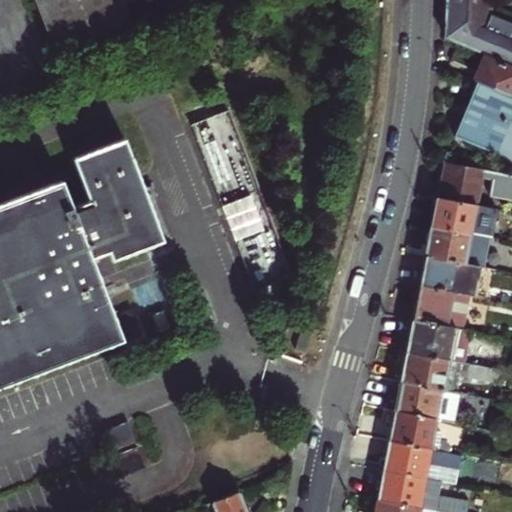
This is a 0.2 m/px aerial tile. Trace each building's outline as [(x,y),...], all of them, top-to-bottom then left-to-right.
[(35,0),(56,50),(132,20),(123,0),(35,0)] [(442,35),(481,51),(511,63),(511,24),(489,15),(489,0),(443,0),(444,1),(442,35)] [(470,79),(475,81),(511,96),(511,63),(481,51),(479,54),(453,43),(450,52),(448,58),(474,69),(470,79)] [(454,134),(494,152),(495,150),(511,157),(511,120),(508,119),(511,108),(511,96),(475,81),(465,105),(454,134)] [(195,140),(223,212),(258,199),(229,126),(195,140)] [(62,178),(0,201),(0,384),(123,338),(91,256),(108,249),(112,258),(163,238),(124,137),(73,156),(90,202),(73,209),(62,178)] [(436,177),(433,195),(472,202),(477,176),(490,178),(487,193),(511,197),(511,173),(440,159),(436,177)] [(422,253),(478,264),(483,234),(489,205),(472,202),(433,195),(425,238),(422,253)] [(474,294),(478,264),(422,253),(419,267),(416,283),(467,292),(474,294)] [(409,318),(460,328),(467,292),(416,283),(413,300),(409,318)] [(468,329),(460,328),(409,318),(406,333),(403,349),(500,367),(502,357),(464,349),(468,329)] [(293,347),(289,360),(300,364),(304,350),(293,347)] [(500,367),(403,349),(401,363),(398,379),(456,390),(460,367),(467,369),(466,374),(497,380),(500,367)] [(456,390),(398,379),(396,390),(392,409),(436,418),(452,421),(458,391),(456,390)] [(386,438),(446,450),(446,444),(438,442),(441,431),(433,429),(436,418),(392,409),(390,422),(386,438)] [(384,452),(381,468),(425,477),(428,462),(453,466),(456,452),(446,450),(386,438),(384,452)] [(511,465),(502,464),(500,476),(511,477),(511,465)] [(378,480),(375,496),(420,505),(455,511),(465,511),(468,499),(436,493),(439,479),(425,477),(381,468),(378,480)] [(247,511),(239,491),(212,502),(216,511),(247,511)] [(418,511),(420,505),(375,496),(372,511),(418,511)]
